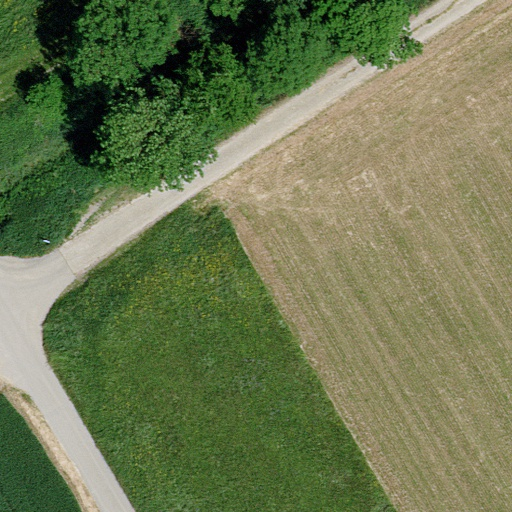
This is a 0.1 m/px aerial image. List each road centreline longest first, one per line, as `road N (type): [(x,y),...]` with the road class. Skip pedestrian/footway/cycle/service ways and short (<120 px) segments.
road 1 (track): [(0,305),(460,0)]
road 2 (track): [(0,317),(115,511)]
